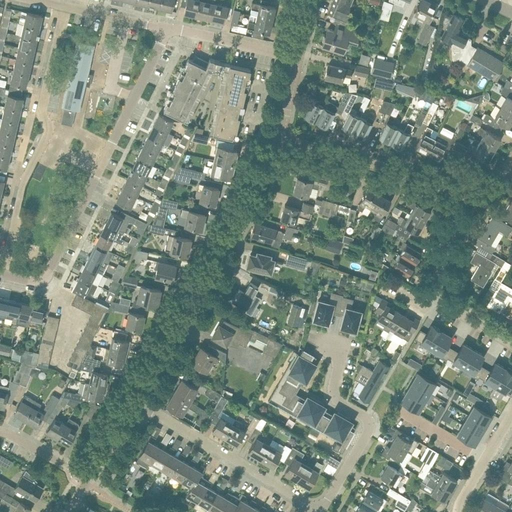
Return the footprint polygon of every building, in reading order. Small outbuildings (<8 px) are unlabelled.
[(160,0),(158,8),(171,11),(173,0),(160,0)] [(181,0),(181,2),(186,3),(184,13),(196,16),(200,0),(181,0)] [(200,0),(196,16),(209,19),(211,9),(213,3),(213,0),(200,0)] [(332,0),(327,13),(344,20),(350,5),(345,3),(345,0),(332,0)] [(394,3),(383,0),(381,8),(391,11),(394,3)] [(425,0),(421,0),(418,7),(414,14),(429,21),(436,6),(425,0)] [(251,9),(250,15),(256,17),(272,20),(275,7),(265,5),(252,2),(251,9)] [(211,9),(209,19),(223,23),(225,13),(227,6),(213,3),(211,9)] [(3,19),(9,21),(11,9),(6,7),(3,19)] [(239,11),(233,10),(229,24),(236,26),(239,11)] [(42,16),(27,12),(24,24),(39,28),(42,16)] [(464,19),(453,14),(441,38),(452,43),(452,59),(454,61),(459,61),(461,59),(468,63),(476,49),(470,45),(471,39),(467,36),(458,31),(464,19)] [(248,21),(247,28),(269,33),(272,20),(256,17),(250,15),(248,21)] [(379,17),(374,42),(380,44),(386,19),(379,17)] [(9,21),(3,19),(0,31),(6,32),(9,21)] [(39,28),(24,24),(21,36),(37,39),(39,28)] [(435,28),(427,24),(418,41),(426,46),(435,28)] [(359,31),(340,25),(338,31),(335,31),(327,29),(322,46),(342,52),(347,37),(356,40),(359,31)] [(37,39),(21,36),(18,47),(34,51),(37,39)] [(89,87),(92,74),(88,73),(95,45),(77,41),(61,107),(64,107),(61,123),(72,126),(75,110),(79,111),(85,86),(89,87)] [(34,51),(18,47),(16,59),(31,63),(34,51)] [(503,63),(477,47),(468,63),(467,64),(493,80),(503,63)] [(208,62),(195,56),(192,61),(188,59),(185,66),(187,67),(181,78),(179,77),(172,91),(174,92),(169,103),(167,102),(163,109),(187,121),(187,120),(184,118),(208,68),(220,72),(221,71),(220,71),(221,68),(225,69),(224,70),(226,70),(212,133),(209,132),(209,133),(232,138),(234,131),(236,132),(240,117),(237,116),(240,104),(242,105),(246,89),(243,89),(246,77),(248,77),(250,69),(229,64),(229,63),(210,58),(208,62)] [(31,63),(16,59),(13,71),(29,74),(31,63)] [(391,77),(393,63),(374,59),(371,72),(391,77)] [(328,65),(325,78),(341,82),(341,79),(349,81),(351,70),(328,65)] [(355,65),(353,73),(366,76),(366,75),(365,75),(367,67),(355,65)] [(29,74),(13,71),(9,89),(22,92),(23,86),(26,86),(29,74)] [(376,77),(374,86),(380,87),(382,79),(376,77)] [(503,85),(511,90),(511,81),(507,79),(503,85)] [(311,84),(310,86),(306,93),(312,96),(317,86),(311,84)] [(511,95),(511,90),(503,85),(500,91),(507,95),(500,107),(511,113),(511,99),(510,98),(511,95)] [(23,98),(20,98),(22,92),(9,89),(7,95),(5,107),(20,110),(23,98)] [(351,93),(347,102),(352,105),(357,94),(351,93)] [(304,116),(315,122),(323,106),(317,103),(319,100),(313,97),(304,116)] [(364,97),(360,110),(364,111),(368,98),(364,97)] [(462,98),(457,105),(469,114),(474,107),(462,98)] [(323,106),(315,122),(327,128),(337,108),(334,107),(335,105),(327,99),(323,106)] [(390,102),(383,100),(378,110),(384,113),(384,112),(390,102)] [(396,103),(390,102),(384,112),(390,115),(396,103)] [(432,102),(427,110),(426,114),(420,111),(415,122),(420,125),(422,121),(422,122),(432,102)] [(438,105),(432,102),(422,122),(428,124),(438,105)] [(20,110),(5,107),(2,118),(18,122),(20,110)] [(351,107),(346,118),(341,126),(353,132),(361,116),(354,113),(356,110),(351,107)] [(511,120),(511,113),(500,107),(494,117),(487,113),(483,120),(500,130),(504,124),(508,127),(511,120)] [(173,121),(158,114),(153,125),(167,132),(173,121)] [(483,120),(472,114),(469,120),(479,126),(483,120)] [(366,119),(361,116),(353,132),(364,138),(374,119),(368,116),(366,119)] [(18,122),(2,118),(0,126),(0,130),(15,134),(18,122)] [(388,118),(386,121),(378,137),(390,143),(398,127),(392,124),(393,121),(388,118)] [(398,127),(390,143),(402,149),(413,125),(407,122),(403,130),(398,127)] [(167,132),(153,125),(148,136),(162,143),(167,132)] [(433,129),(427,126),(416,148),(428,154),(438,132),(433,129)] [(438,132),(428,154),(439,159),(445,147),(450,149),(455,138),(458,139),(463,129),(458,126),(453,134),(452,134),(450,138),(438,132)] [(483,135),(479,141),(495,150),(501,139),(480,126),(477,131),(483,135)] [(187,128),(181,139),(187,141),(192,131),(187,128)] [(15,134),(0,130),(0,142),(12,145),(15,134)] [(170,143),(173,135),(168,133),(165,141),(170,143)] [(202,135),(194,133),(191,139),(207,143),(208,137),(202,135)] [(162,143),(148,136),(142,147),(157,154),(162,143)] [(181,153),(187,141),(181,139),(176,150),(181,153)] [(495,150),(479,141),(476,147),(470,144),(467,149),(488,161),(495,150)] [(12,145),(0,142),(0,155),(9,157),(12,145)] [(455,143),(452,148),(462,154),(465,149),(455,143)] [(237,151),(215,146),(213,153),(217,154),(216,160),(214,160),(234,164),(237,151)] [(157,154),(142,147),(137,157),(152,164),(157,154)] [(181,153),(176,150),(170,161),(176,163),(181,153)] [(0,172),(6,173),(9,157),(0,155),(0,172)] [(152,164),(137,157),(132,168),(146,175),(152,164)] [(213,166),(208,165),(207,173),(229,178),(232,164),(234,165),(234,164),(214,160),(213,166)] [(176,163),(170,161),(165,171),(171,174),(165,184),(165,185),(176,163)] [(178,166),(175,172),(195,177),(196,171),(178,166)] [(146,175),(132,168),(127,179),(141,186),(146,175)] [(171,174),(165,171),(160,182),(165,184),(171,174)] [(191,176),(175,172),(171,180),(189,184),(191,176)] [(293,192),(303,195),(307,196),(307,195),(315,197),(319,184),(331,187),(334,178),(316,173),(314,182),(297,177),(293,192)] [(141,186),(127,179),(121,190),(136,197),(141,186)] [(165,184),(160,182),(155,193),(160,196),(165,185),(165,184)] [(215,204),(219,189),(198,184),(196,190),(201,191),(199,200),(215,204)] [(368,187),(363,196),(356,208),(361,211),(365,205),(371,208),(380,194),(368,187)] [(416,190),(404,187),(402,193),(414,196),(416,190)] [(136,197),(121,190),(116,201),(130,208),(136,197)] [(391,200),(380,194),(371,208),(376,212),(373,218),(379,221),(391,200)] [(157,207),(158,205),(161,199),(156,197),(152,205),(157,207)] [(176,210),(178,202),(162,198),(158,205),(176,210)] [(321,200),(316,199),(315,204),(320,205),(348,214),(350,208),(322,199),(321,200)] [(410,199),(406,205),(413,208),(409,214),(424,222),(431,211),(410,199)] [(511,201),(511,202),(504,213),(503,213),(499,219),(511,226),(511,201)] [(284,205),(280,219),(290,222),(294,223),(295,223),(297,216),(309,219),(313,205),(303,202),(301,210),(284,205)] [(158,208),(152,205),(145,220),(151,223),(155,215),(158,208)] [(320,205),(318,213),(335,218),(336,214),(337,211),(320,205)] [(355,209),(350,208),(348,214),(347,220),(352,221),(355,209)] [(205,214),(182,209),(180,216),(184,217),(182,225),(201,230),(205,214)] [(111,211),(105,223),(124,232),(127,233),(130,228),(126,227),(129,221),(133,223),(139,226),(140,227),(144,229),(146,223),(130,215),(121,211),(119,215),(111,211)] [(424,222),(409,214),(406,219),(400,216),(397,221),(417,233),(424,222)] [(475,243),(491,252),(494,247),(490,245),(498,231),(506,236),(511,227),(499,219),(491,214),(475,243)] [(151,223),(151,224),(162,227),(165,217),(155,215),(151,223)] [(398,225),(387,218),(384,223),(395,230),(398,225)] [(276,229),(254,222),(250,235),(272,242),(271,245),(279,247),(283,232),(276,230),(276,229)] [(105,223),(100,234),(108,237),(112,239),(122,244),(124,240),(121,238),(124,232),(105,223)] [(384,223),(381,228),(392,234),(395,230),(384,223)] [(376,225),(370,235),(375,238),(381,228),(376,225)] [(298,230),(287,226),(283,238),(292,240),(293,235),(296,236),(298,230)] [(112,239),(100,234),(95,244),(107,250),(112,239)] [(167,234),(164,250),(187,255),(190,240),(167,234)] [(343,235),(343,238),(342,241),(350,244),(354,238),(343,235)] [(343,242),(329,238),(325,249),(339,254),(343,242)] [(402,248),(399,254),(415,263),(421,252),(403,241),(399,246),(402,248)] [(113,253),(107,250),(95,244),(89,255),(108,264),(113,253)] [(474,250),(470,248),(464,258),(468,260),(474,250)] [(137,250),(131,261),(139,264),(142,259),(146,260),(148,252),(137,250)] [(250,254),(247,266),(252,268),(251,271),(263,273),(264,271),(270,272),(274,258),(271,258),(272,254),(256,251),(255,256),(250,254)] [(470,279),(483,287),(490,274),(489,273),(495,263),(501,267),(505,261),(488,252),(485,257),(476,251),(470,261),(478,266),(470,279)] [(307,259),(288,253),(285,264),(304,269),(307,259)] [(415,263),(399,254),(396,260),(393,258),(390,264),(408,274),(415,263)] [(108,264),(89,255),(84,265),(103,274),(108,264)] [(154,276),(162,278),(172,280),(175,265),(155,261),(153,269),(156,269),(154,276)] [(506,262),(505,261),(501,267),(494,278),(501,282),(495,293),(494,292),(487,305),(499,312),(507,299),(511,301),(511,288),(500,282),(511,264),(506,262)] [(382,263),(379,268),(380,269),(381,269),(390,275),(393,270),(382,263)] [(103,274),(84,265),(79,276),(97,285),(103,274)] [(97,285),(79,276),(74,287),(92,296),(97,285)] [(137,279),(124,276),(120,284),(135,288),(137,279)] [(119,286),(112,283),(109,290),(115,293),(119,286)] [(238,289),(232,301),(240,306),(245,309),(244,311),(251,315),(261,299),(254,295),(258,287),(250,283),(244,293),(238,289)] [(139,285),(136,301),(133,300),(132,306),(145,309),(146,303),(157,306),(160,290),(139,285)] [(284,291),(269,285),(267,291),(282,297),(284,291)] [(337,313),(343,295),(331,292),(328,303),(318,300),(313,320),(320,322),(320,324),(326,325),(326,323),(328,324),(331,311),(337,313)] [(81,296),(77,294),(71,304),(76,307),(81,296)] [(86,299),(81,296),(76,307),(81,309),(86,299)] [(343,296),(337,313),(344,314),(340,327),(342,328),(342,329),(347,331),(348,329),(355,331),(361,312),(351,309),(353,299),(343,296)] [(9,300),(0,297),(0,316),(4,318),(9,300)] [(97,297),(95,303),(96,303),(108,309),(108,308),(111,302),(110,303),(97,297)] [(382,298),(377,307),(374,311),(379,314),(377,318),(386,323),(394,309),(391,307),(392,304),(382,298)] [(92,301),(86,299),(81,309),(86,312),(92,301)] [(20,302),(9,300),(4,318),(12,319),(11,322),(15,323),(17,316),(20,302)] [(95,303),(92,301),(86,312),(91,314),(96,303),(95,303)] [(108,308),(114,310),(127,313),(129,305),(111,301),(111,302),(108,308)] [(20,302),(17,316),(29,319),(32,305),(20,302)] [(108,309),(96,303),(91,314),(89,319),(100,325),(108,309)] [(292,304),(286,323),(296,326),(302,307),(292,304)] [(44,308),(32,305),(29,319),(28,325),(40,328),(44,308)] [(395,329),(403,315),(394,309),(386,323),(386,324),(384,328),(388,330),(390,328),(394,331),(395,329)] [(125,326),(131,328),(141,330),(144,315),(129,312),(125,326)] [(59,318),(48,315),(46,321),(58,324),(59,318)] [(408,341),(420,321),(409,315),(408,317),(403,315),(395,329),(394,331),(393,333),(402,338),(402,337),(408,341)] [(100,325),(89,319),(86,325),(97,331),(99,327),(100,325)] [(212,337),(221,342),(225,344),(226,343),(237,346),(238,343),(246,346),(249,338),(255,341),(256,338),(267,343),(263,351),(275,357),(282,343),(257,332),(248,328),(246,331),(224,320),(221,326),(219,325),(212,337)] [(58,324),(46,321),(45,327),(57,330),(58,324)] [(420,329),(414,339),(421,342),(419,344),(430,350),(441,330),(431,324),(426,333),(420,329)] [(84,330),(95,335),(96,333),(97,331),(86,325),(84,330)] [(57,330),(45,327),(44,332),(55,335),(57,330)] [(99,327),(97,331),(96,333),(106,335),(105,340),(110,341),(108,348),(127,353),(128,348),(126,348),(128,340),(118,338),(111,336),(110,336),(111,330),(99,327)] [(95,335),(84,330),(81,335),(92,340),(95,335)] [(441,330),(430,350),(446,360),(447,358),(452,349),(447,345),(452,336),(441,330)] [(55,335),(44,332),(42,338),(54,341),(55,335)] [(90,345),(92,340),(81,335),(79,340),(90,345)] [(54,341),(42,338),(41,344),(53,347),(54,341)] [(76,345),(87,351),(90,345),(79,340),(76,345)] [(39,354),(39,353),(28,351),(29,344),(24,343),(19,361),(22,361),(27,362),(36,365),(37,359),(39,354)] [(452,349),(447,358),(463,367),(473,349),(463,343),(458,352),(452,349)] [(87,351),(76,345),(74,350),(85,356),(87,351)] [(192,363),(200,368),(206,371),(211,363),(214,365),(218,358),(225,362),(226,353),(216,348),(213,354),(209,352),(201,347),(192,363)] [(372,347),(370,351),(379,356),(381,353),(372,347)] [(102,360),(106,361),(125,365),(127,353),(105,348),(102,360)] [(277,385),(268,400),(277,405),(279,402),(297,412),(297,413),(301,416),(300,418),(299,418),(309,424),(309,423),(310,421),(315,423),(325,428),(324,429),(338,436),(332,446),(342,451),(355,427),(350,424),(352,422),(349,420),(350,419),(337,412),(337,413),(334,411),(332,414),(323,409),(325,406),(322,404),(323,404),(310,396),(310,397),(307,396),(305,399),(296,393),(300,386),(303,380),(306,382),(307,379),(308,380),(315,367),(314,367),(316,364),(313,362),(316,357),(302,349),(299,354),(298,354),(296,359),(294,357),(293,356),(288,366),(289,366),(291,367),(288,372),(289,372),(280,388),(277,385)] [(473,349),(463,367),(472,373),(471,375),(477,379),(478,379),(479,377),(484,367),(478,364),(484,355),(473,349)] [(85,356),(74,350),(71,355),(82,360),(85,356)] [(395,351),(391,359),(395,362),(400,353),(395,351)] [(82,360),(71,355),(69,361),(80,366),(82,362),(82,360)] [(82,360),(82,362),(99,366),(100,360),(85,356),(82,360)] [(390,366),(379,360),(373,371),(362,365),(358,372),(380,384),(390,366)] [(17,370),(13,382),(19,384),(23,372),(27,362),(22,361),(18,370),(17,370)] [(80,366),(69,361),(67,365),(78,369),(80,366)] [(27,362),(23,372),(19,384),(26,386),(30,375),(29,374),(32,367),(35,368),(36,365),(27,362)] [(106,382),(107,374),(99,372),(100,366),(99,366),(82,362),(80,366),(78,369),(89,371),(88,375),(91,375),(89,383),(107,387),(108,382),(106,382)] [(484,367),(479,377),(484,380),(483,382),(493,388),(505,368),(495,362),(490,371),(484,367)] [(437,364),(433,369),(438,372),(442,366),(437,364)] [(505,368),(493,388),(504,394),(505,392),(511,396),(511,394),(511,383),(510,383),(511,380),(511,369),(507,367),(506,369),(505,368)] [(380,384),(358,372),(354,379),(365,385),(359,396),(370,402),(380,384)] [(418,372),(412,382),(430,392),(435,383),(418,372)] [(61,379),(57,385),(62,388),(66,381),(61,379)] [(182,379),(174,393),(189,402),(197,388),(182,379)] [(89,383),(85,382),(82,394),(76,392),(75,393),(64,391),(60,396),(69,398),(95,404),(96,398),(101,399),(103,392),(106,393),(107,387),(89,383)] [(412,382),(406,391),(424,402),(430,392),(412,382)] [(0,385),(0,406),(4,407),(8,387),(0,385)] [(209,388),(205,394),(218,402),(221,396),(221,395),(209,388)] [(50,413),(60,396),(64,391),(59,398),(52,394),(44,409),(50,413)] [(406,391),(400,401),(418,412),(424,402),(406,391)] [(210,414),(189,402),(174,393),(166,405),(182,414),(187,407),(201,415),(196,423),(203,427),(210,414)] [(14,413),(25,420),(36,401),(25,394),(14,413)] [(228,399),(221,395),(221,396),(218,402),(211,412),(218,416),(228,399)] [(69,398),(60,396),(50,413),(56,416),(62,406),(64,407),(69,398)] [(474,396),(471,401),(482,408),(485,403),(474,396)] [(41,404),(36,401),(25,420),(36,426),(43,413),(38,410),(41,404)] [(92,404),(86,414),(91,417),(98,405),(92,404)] [(474,405),(468,415),(486,426),(492,416),(474,405)] [(255,414),(251,420),(246,428),(252,432),(255,427),(261,417),(255,414)] [(468,415),(462,424),(480,435),(486,426),(468,415)] [(55,440),(65,424),(54,417),(46,431),(52,435),(51,437),(55,440)] [(220,417),(217,422),(212,431),(224,438),(233,424),(220,417)] [(78,423),(69,418),(65,424),(55,440),(60,443),(62,440),(68,444),(79,426),(78,423)] [(236,419),(233,424),(224,438),(236,445),(244,431),(239,428),(242,423),(236,419)] [(462,424),(457,434),(475,445),(480,435),(462,424)] [(260,431),(255,427),(252,432),(247,440),(253,443),(248,452),(260,459),(268,445),(256,438),(260,431)] [(403,433),(397,429),(392,437),(394,439),(392,443),(406,451),(411,454),(418,442),(413,439),(411,442),(402,436),(403,433)] [(148,440),(139,456),(150,462),(159,447),(157,445),(151,442),(154,437),(149,434),(147,439),(148,440)] [(164,443),(160,441),(157,445),(159,447),(150,462),(160,468),(169,453),(167,451),(161,448),(164,443)] [(406,451),(392,443),(390,447),(387,445),(382,454),(398,463),(406,451)] [(268,445),(260,459),(273,467),(278,458),(283,461),(285,458),(291,448),(285,445),(280,452),(268,445)] [(169,453),(160,468),(171,474),(180,459),(178,457),(172,454),(175,449),(170,446),(167,451),(169,453)] [(284,474),(296,481),(306,464),(300,460),(304,454),(292,447),(291,448),(285,458),(291,462),(284,474)] [(185,455),(181,453),(178,457),(180,459),(171,474),(181,480),(190,465),(188,464),(188,463),(182,460),(185,455)] [(0,454),(0,465),(9,469),(12,459),(0,454)] [(323,460),(328,463),(336,468),(340,461),(327,454),(323,460)] [(447,458),(442,467),(448,470),(453,461),(452,461),(447,458)] [(199,475),(201,471),(198,469),(192,466),(195,461),(191,459),(188,463),(188,464),(190,465),(181,480),(191,486),(199,475)] [(511,460),(507,468),(503,466),(500,471),(511,477),(511,460)] [(322,464),(317,461),(313,468),(306,464),(296,481),(308,488),(322,464)] [(380,476),(389,481),(394,483),(397,478),(404,482),(408,476),(404,474),(407,469),(401,465),(398,470),(387,464),(380,476)] [(22,476),(15,488),(35,500),(37,498),(38,499),(41,494),(40,493),(43,488),(35,483),(36,481),(34,478),(31,474),(30,475),(26,470),(22,476)] [(500,471),(497,477),(507,483),(511,477),(500,471)] [(443,472),(436,483),(450,491),(457,480),(443,472)] [(207,480),(199,475),(191,486),(186,495),(197,501),(206,486),(204,485),(207,480)] [(211,482),(207,480),(204,485),(206,486),(197,501),(208,507),(217,492),(214,491),(208,487),(211,482)] [(450,491),(436,483),(430,493),(445,501),(450,491)] [(221,488),(217,486),(214,491),(217,492),(208,507),(215,511),(218,511),(227,498),(225,497),(219,493),(221,488)] [(0,496),(2,498),(0,501),(0,509),(4,511),(28,511),(30,509),(19,502),(5,494),(7,491),(1,488),(0,487),(0,496)] [(389,488),(387,493),(407,505),(410,500),(389,488)] [(368,489),(361,501),(375,509),(379,502),(382,504),(385,499),(368,489)] [(227,498),(218,511),(232,511),(237,504),(229,499),(232,494),(227,492),(225,497),(227,498)] [(241,493),(238,498),(240,499),(233,511),(247,511),(251,505),(243,500),(246,496),(241,493)] [(407,505),(387,493),(386,493),(396,499),(393,504),(404,510),(405,507),(407,505)] [(411,497),(410,500),(407,505),(405,507),(411,510),(416,502),(411,497)] [(476,511),(490,511),(495,504),(485,498),(476,511)] [(261,511),(259,510),(253,506),(256,502),(252,499),(249,504),(251,505),(247,511),(261,511)] [(373,511),(375,509),(361,501),(355,511),(356,511),(373,511)]
